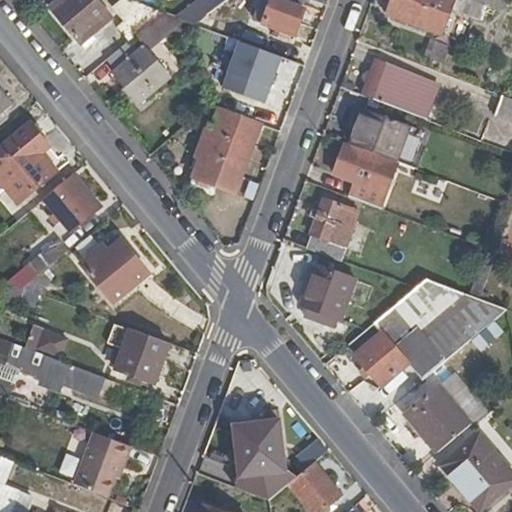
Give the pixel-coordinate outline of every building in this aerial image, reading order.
[(111,19),(95,0),(68,0),(55,11),(81,43),(111,19)] [(119,30),(128,43),(136,36),(164,12),(147,5),(135,0),(129,0),(116,12),(125,24),(119,30)] [(211,0),(203,0),(178,18),(181,19),(194,24),(217,8),(211,0)] [(275,0),(273,0),(264,24),(295,35),(305,11),(275,0)] [(488,6),(490,0),(393,0),(389,13),(441,35),(450,10),(482,23),(488,6)] [(503,0),(490,0),(488,6),(507,13),(511,3),(503,0)] [(147,47),(181,19),(178,18),(164,12),(136,36),(128,43),(106,62),(142,104),(172,79),(147,47)] [(283,59),(241,43),(229,74),(271,90),(283,59)] [(445,66),(451,51),(432,44),(426,59),(445,66)] [(427,120),(440,87),(377,63),(373,75),(368,74),(365,82),(369,84),(365,96),(427,120)] [(0,112),(1,112),(11,103),(0,89),(0,112)] [(511,123),(511,99),(502,96),(494,116),(511,123)] [(365,111),(352,145),(398,162),(410,128),(365,111)] [(206,151),(195,179),(214,186),(238,195),(256,146),(263,129),(220,113),(214,130),(209,128),(201,149),(206,151)] [(29,125),(0,149),(0,182),(18,205),(58,172),(39,149),(45,143),(29,125)] [(356,182),(350,198),(381,210),(397,165),(346,146),(335,175),(356,182)] [(503,166),(511,169),(511,152),(508,151),(503,166)] [(101,208),(74,175),(30,211),(41,224),(56,210),(73,231),(101,208)] [(214,186),(195,179),(192,189),(210,195),(214,186)] [(335,228),(343,208),(326,201),(321,214),(315,212),(312,220),(318,222),(309,248),(343,261),(352,235),(335,228)] [(360,214),(343,208),(335,228),(352,235),(360,214)] [(41,224),(58,244),(61,241),(73,231),(56,210),(41,224)] [(511,228),(502,256),(511,260),(511,228)] [(94,234),(78,246),(87,258),(103,247),(94,234)] [(67,249),(61,241),(58,244),(42,257),(48,265),(67,249)] [(108,254),(103,248),(82,264),(114,303),(150,274),(123,241),(108,254)] [(477,274),(488,278),(497,254),(486,250),(477,274)] [(316,267),(301,307),(342,320),(357,281),(316,267)] [(51,281),(44,272),(23,289),(45,298),(51,281)] [(488,278),(477,274),(469,297),(479,301),(488,278)] [(408,365),(422,382),(508,312),(479,301),(469,297),(427,281),(417,289),(348,346),(382,386),(408,365)] [(154,383),(169,343),(131,329),(116,370),(154,383)] [(0,399),(7,402),(18,370),(34,376),(32,382),(51,389),(53,383),(88,397),(95,376),(0,339),(0,399)] [(422,425),(442,450),(471,426),(439,387),(405,415),(417,429),(422,425)] [(285,471),(279,421),(236,426),(242,477),(285,471)] [(422,425),(417,429),(414,431),(435,456),(442,450),(422,425)] [(87,459),(68,455),(62,480),(122,493),(134,441),(93,432),(87,459)] [(511,485),(511,474),(480,436),(444,466),(482,511),(511,485)] [(342,497),(314,463),(286,486),(307,511),(328,511),(326,510),(342,497)] [(0,484),(0,511),(11,511),(19,492),(0,484)]
